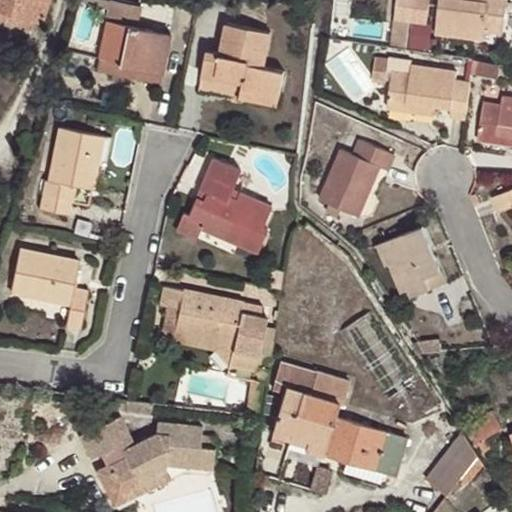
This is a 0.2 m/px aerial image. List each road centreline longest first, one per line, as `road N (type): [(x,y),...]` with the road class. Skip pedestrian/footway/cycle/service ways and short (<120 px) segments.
road 1 (residential): [(162,152),(117,355),(81,374),(0,364)]
road 2 (residential): [(446,176),(482,286),(511,310)]
